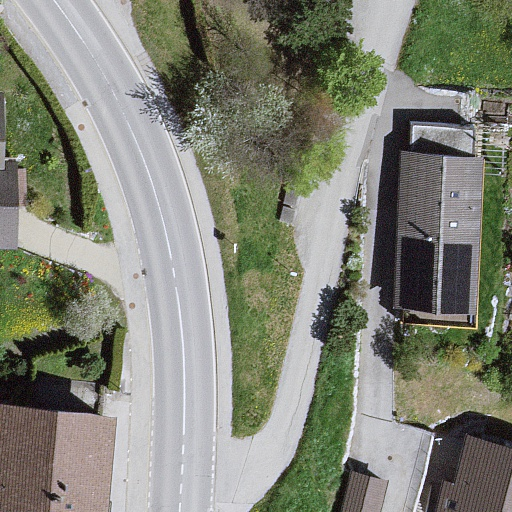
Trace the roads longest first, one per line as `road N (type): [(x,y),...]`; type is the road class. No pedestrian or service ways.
road 1 (residential): [(183,476),(239,475),(281,437),(384,0)]
road 2 (secondary): [(183,476),(182,328),(149,174),(118,101),(53,0)]
